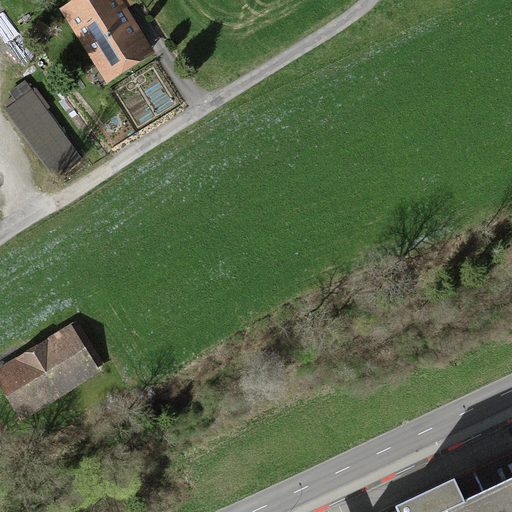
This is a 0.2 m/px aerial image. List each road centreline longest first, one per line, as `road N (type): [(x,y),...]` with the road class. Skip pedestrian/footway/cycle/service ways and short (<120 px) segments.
road 1 (track): [(371,0),(0,239)]
road 2 (secondary): [(256,511),(511,392)]
